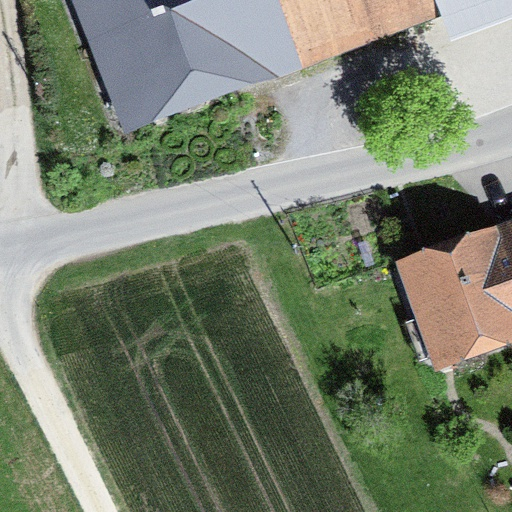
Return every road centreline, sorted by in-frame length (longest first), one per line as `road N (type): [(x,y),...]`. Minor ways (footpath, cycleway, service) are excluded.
road 1 (unclassified): [(511,132),(465,150),(0,249)]
road 2 (track): [(0,296),(105,511)]
